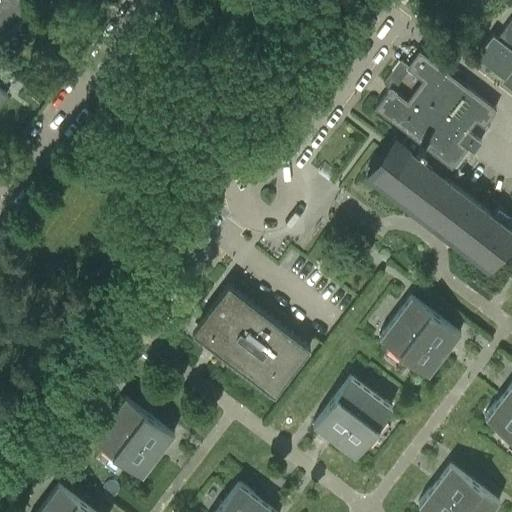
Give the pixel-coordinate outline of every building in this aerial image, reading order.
[(0,0),(0,28),(20,0),(0,0)] [(511,14),(502,28),(503,29),(497,36),(491,32),(475,54),(503,76),(504,75),(511,81),(511,14)] [(451,164),(467,144),(472,148),(480,138),(466,127),(474,117),(483,123),(495,107),(418,48),(406,63),(400,58),(382,81),(389,86),(374,106),(408,132),(401,142),(395,137),(369,171),(489,264),(511,233),(511,227),(442,173),(449,163),(451,164)] [(309,344),(227,281),(191,329),(273,392),(309,344)] [(428,371),(460,329),(410,291),(378,333),(428,371)] [(349,371),(311,421),(354,453),(391,403),(349,371)] [(511,435),(511,377),(484,414),(511,435)] [(141,472),(174,430),(124,392),(92,434),(141,472)] [(449,459),(417,501),(430,511),(487,511),(499,497),(449,459)] [(237,478),(211,511),(278,511),(279,510),(237,478)] [(100,511),(58,479),(32,511),(100,511)]
